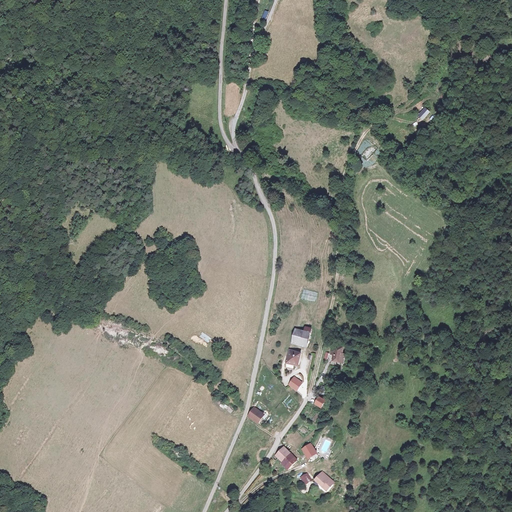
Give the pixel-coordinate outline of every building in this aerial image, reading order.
[(306,348),(312,328),(304,326),(303,330),(294,328),(290,343),(306,348)] [(332,345),(330,354),(332,355),(331,361),(342,363),(345,347),(332,345)] [(289,348),(284,363),(297,367),(302,352),(289,348)] [(294,376),(287,384),(296,391),(303,382),(294,376)] [(321,408),(325,399),(317,395),(313,404),(321,408)] [(246,416),(258,424),(265,414),(253,406),(246,416)] [(313,443),(305,449),(311,457),(319,451),(313,443)] [(300,461),(287,446),(276,456),(290,470),(300,461)] [(340,483),(325,471),(318,481),(332,493),(340,483)] [(309,472),(302,477),(310,487),(316,482),(309,472)]
